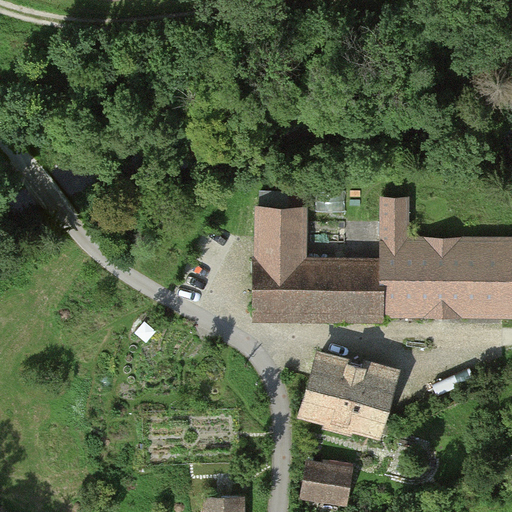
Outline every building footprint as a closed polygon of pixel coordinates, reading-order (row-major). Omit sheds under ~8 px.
[(389,264),(388,318),(511,322),(511,246),(412,243),(413,203),(391,202),(389,264)] [(262,210),(259,314),(388,318),(389,264),(309,261),(310,212),(262,210)] [(320,356),(303,416),(381,439),(398,378),(320,356)] [(354,473),(312,463),(305,493),(346,503),(354,473)] [(212,499),(211,511),(247,511),(248,500),(212,499)]
